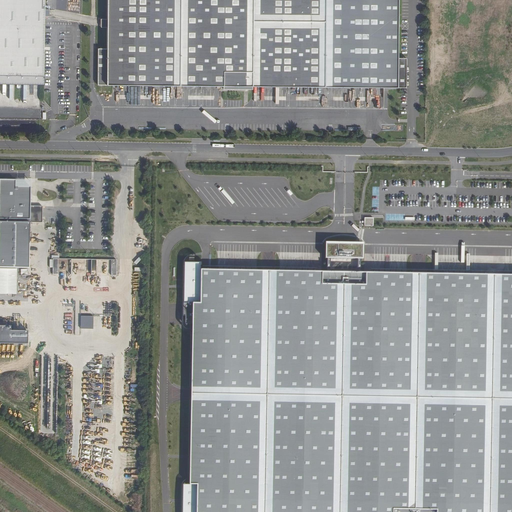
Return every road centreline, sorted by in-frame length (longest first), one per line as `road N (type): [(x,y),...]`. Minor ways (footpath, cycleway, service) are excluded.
road 1 (unclassified): [(412,151),(0,144)]
road 2 (unknown): [(193,181),(274,182),(309,208)]
